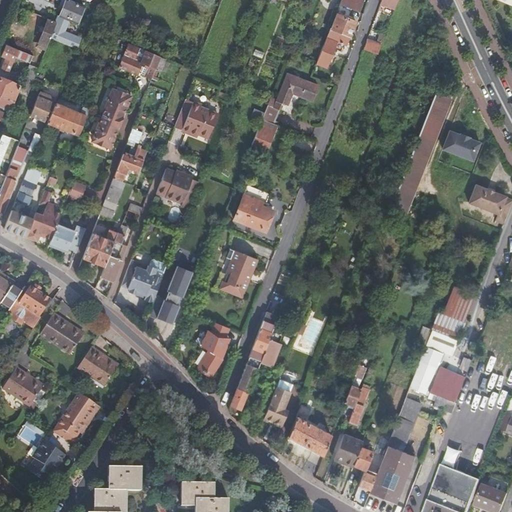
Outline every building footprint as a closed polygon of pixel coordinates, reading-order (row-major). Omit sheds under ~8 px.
[(49,39),(77,50),(81,39),(64,32),(69,20),(77,23),(84,6),(69,0),(62,0),(59,7),(62,8),(59,16),(60,16),(57,23),(56,22),(49,39)] [(340,0),(339,5),(359,13),(363,0),(340,0)] [(397,0),(381,0),(381,1),(388,4),(387,6),(394,9),(395,7),(396,3),(397,0)] [(322,25),(330,28),(337,9),(329,6),(322,25)] [(332,30),(349,37),(355,23),(355,22),(337,15),(332,30)] [(45,50),(49,39),(56,22),(47,19),(37,46),(45,50)] [(317,62),(316,65),(326,69),(331,55),(335,56),(337,50),(342,52),(344,46),(346,47),(349,37),(332,30),(330,29),(317,62)] [(366,51),(377,54),(380,47),(366,41),(363,49),(366,51)] [(138,48),(128,44),(119,68),(137,75),(137,73),(141,63),(147,65),(143,76),(151,79),(159,57),(145,51),(138,48)] [(16,55),(18,50),(5,45),(0,56),(5,58),(1,68),(9,72),(16,55),(16,54),(16,55)] [(16,54),(16,55),(30,61),(32,56),(18,50),(16,55),(16,54)] [(141,63),(137,73),(143,76),(147,65),(141,63)] [(37,68),(29,64),(24,75),(24,76),(20,87),(17,92),(26,96),(33,78),(37,68)] [(275,125),(279,127),(292,93),(311,101),(317,86),(287,74),(274,108),(267,105),(261,120),(275,125)] [(17,92),(20,87),(0,78),(0,95),(14,101),(17,92)] [(112,89),(111,93),(113,94),(113,93),(125,97),(125,98),(127,99),(128,95),(112,89)] [(434,92),(389,209),(407,216),(452,99),(434,92)] [(54,99),(38,93),(33,106),(29,115),(45,121),(54,99)] [(113,94),(111,93),(93,139),(95,140),(94,141),(106,145),(107,144),(109,145),(115,130),(118,131),(120,123),(123,116),(121,115),(127,99),(125,98),(125,97),(113,93),(113,94)] [(0,110),(2,112),(9,114),(14,101),(0,95),(0,110)] [(182,130),(201,138),(210,113),(199,109),(200,106),(183,99),(172,128),(181,132),(182,130)] [(54,104),(47,123),(78,136),(89,110),(82,107),(80,115),(54,104)] [(210,113),(201,138),(206,140),(209,133),(216,116),(210,113)] [(261,120),(251,145),(266,151),(275,125),(261,120)] [(460,134),(450,130),(443,148),(473,159),(480,141),(470,137),(470,136),(461,133),(460,134)] [(0,158),(9,137),(1,134),(0,135),(0,158)] [(95,140),(93,139),(91,143),(107,149),(109,145),(107,144),(106,145),(94,141),(95,140)] [(0,187),(0,211),(2,213),(15,182),(12,180),(16,171),(19,172),(28,151),(17,146),(0,187)] [(134,160),(121,154),(98,214),(109,218),(122,183),(119,182),(125,168),(137,172),(145,153),(138,150),(134,160)] [(28,168),(23,180),(32,185),(35,185),(40,173),(28,168)] [(166,197),(176,201),(186,175),(185,175),(184,178),(165,170),(157,191),(168,195),(166,197)] [(181,208),(188,210),(198,183),(192,180),(193,178),(186,175),(176,201),(182,204),(181,208)] [(86,183),(74,179),(69,193),(74,195),(80,197),(86,183)] [(32,185),(23,180),(14,201),(20,204),(24,194),(28,195),(32,185)] [(362,190),(373,194),(376,186),(365,182),(362,190)] [(488,188),(476,183),(469,201),(499,213),(496,219),(504,222),(511,201),(511,198),(506,196),(506,195),(495,190),(488,188)] [(247,186),(234,220),(265,232),(273,211),(263,208),(268,195),(247,186)] [(376,186),(373,194),(381,197),(385,190),(376,186)] [(35,211),(32,219),(25,237),(38,243),(41,237),(50,241),(57,222),(61,211),(55,209),(56,205),(49,202),(53,192),(44,189),(39,203),(46,207),(43,214),(35,211)] [(32,219),(10,210),(3,228),(16,234),(25,237),(32,219)] [(57,222),(50,241),(48,245),(66,252),(67,249),(75,252),(85,227),(76,224),(74,229),(57,222)] [(99,277),(112,282),(126,246),(119,244),(125,228),(120,226),(114,237),(107,234),(105,238),(91,233),(81,258),(103,267),(99,277)] [(174,246),(169,258),(181,262),(182,260),(188,263),(197,241),(186,237),(181,249),(174,246)] [(197,241),(188,263),(190,264),(199,242),(197,241)] [(231,262),(223,283),(230,286),(228,292),(241,297),(255,260),(229,249),(226,259),(231,262)] [(134,298),(138,299),(150,267),(146,266),(144,271),(135,268),(137,262),(130,260),(120,288),(128,291),(127,293),(135,296),(134,298)] [(138,299),(151,304),(162,275),(154,272),(155,269),(150,267),(138,299)] [(193,273),(177,267),(167,291),(169,292),(165,300),(164,300),(157,318),(173,324),(180,306),(179,305),(182,297),(183,298),(193,273)] [(0,273),(0,302),(9,309),(15,301),(23,289),(0,273)] [(230,286),(223,283),(221,289),(228,292),(230,286)] [(15,301),(9,309),(8,311),(33,328),(39,318),(38,318),(50,301),(39,293),(40,290),(35,286),(32,288),(29,287),(18,303),(15,301)] [(285,296),(288,289),(282,287),(280,294),(285,296)] [(455,287),(444,316),(465,324),(476,296),(455,287)] [(277,318),(278,313),(273,311),(271,316),(265,314),(258,332),(248,357),(260,362),(277,318)] [(68,322),(54,313),(39,334),(71,354),(83,335),(66,325),(68,322)] [(287,318),(278,313),(277,318),(260,362),(259,363),(268,367),(287,318)] [(438,314),(432,330),(459,341),(465,324),(444,316),(438,314)] [(66,325),(83,335),(85,332),(68,322),(66,325)] [(196,368),(210,377),(220,360),(219,359),(226,339),(222,338),(226,328),(213,323),(210,332),(206,331),(200,347),(203,350),(206,352),(196,368)] [(301,334),(305,325),(300,323),(296,332),(301,334)] [(426,346),(432,330),(423,327),(417,342),(426,346)] [(441,353),(452,357),(459,341),(432,330),(426,346),(409,389),(425,395),(441,353)] [(103,353),(92,346),(78,367),(106,385),(118,367),(101,356),(103,353)] [(120,364),(103,353),(101,356),(118,367),(120,364)] [(259,363),(260,362),(248,357),(242,373),(236,390),(246,394),(247,394),(259,363)] [(366,369),(357,366),(353,377),(361,380),(366,369)] [(25,377),(27,374),(16,367),(1,388),(29,407),(42,387),(25,377)] [(208,378),(210,377),(196,368),(195,370),(208,378)] [(44,385),(27,374),(25,377),(42,387),(44,385)] [(289,392),(276,386),(262,420),(280,427),(287,409),(283,407),(289,392)] [(349,387),(343,402),(354,406),(360,391),(349,387)] [(354,406),(348,422),(356,425),(363,406),(362,405),(369,390),(361,387),(360,391),(354,406)] [(246,394),(236,390),(229,407),(240,410),(246,394)] [(81,393),(55,431),(80,449),(86,441),(81,437),(83,433),(80,431),(91,415),(94,417),(101,407),(81,393)] [(433,406),(443,409),(446,400),(437,396),(433,406)] [(369,494),(395,504),(414,457),(403,453),(421,404),(405,398),(386,449),(383,457),(377,472),(376,474),(370,491),(369,494)] [(435,434),(442,437),(451,415),(443,412),(435,434)] [(501,420),(511,423),(511,416),(504,413),(501,420)] [(83,433),(94,417),(91,415),(80,431),(83,433)] [(330,437),(294,417),(287,437),(322,456),(324,450),(330,437)] [(511,423),(501,420),(497,430),(511,436),(511,423)] [(46,433),(28,421),(17,436),(35,448),(46,433)] [(343,434),(333,460),(352,468),(353,465),(360,447),(362,441),(343,434)] [(42,449),(37,457),(30,468),(48,480),(67,453),(45,438),(39,447),(42,449)] [(34,455),(37,457),(42,449),(39,447),(34,455)] [(353,465),(364,470),(372,452),(360,447),(353,465)] [(370,468),(377,472),(383,457),(375,454),(370,468)] [(422,511),(465,511),(478,480),(440,465),(422,511)] [(91,511),(225,511),(226,500),(211,500),(211,485),(179,486),(177,511),(125,511),(125,492),(140,492),(140,470),(106,470),(106,492),(91,492),(91,511)] [(358,486),(370,491),(376,474),(364,470),(358,486)] [(474,507),(486,511),(499,511),(506,495),(482,485),(474,507)]
